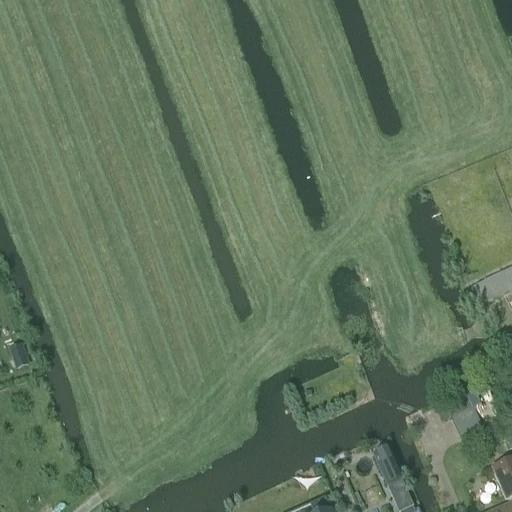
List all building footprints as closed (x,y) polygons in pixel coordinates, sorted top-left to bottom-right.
[(511,270),(466,293),(474,310),(511,291),(511,270)] [(21,348),(9,352),(16,371),(28,367),(21,348)] [(463,394),(433,407),(441,425),(471,411),(463,394)] [(388,451),(372,458),(386,489),(401,482),(388,451)] [(511,511),(511,460),(490,471),(507,508),(497,511),(511,511)] [(403,491),(390,497),(396,511),(404,511),(411,509),(403,491)]
